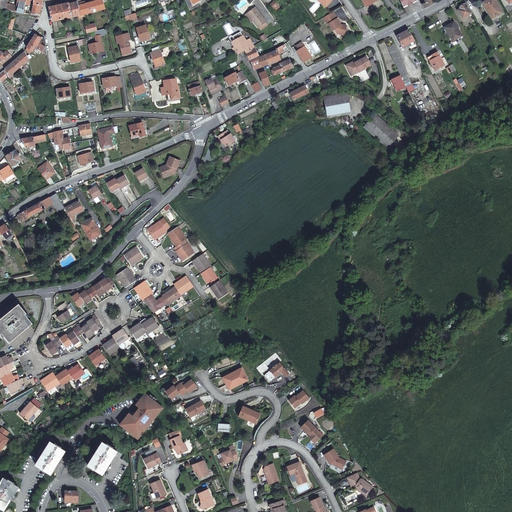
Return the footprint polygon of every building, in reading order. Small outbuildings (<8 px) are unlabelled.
[(19,0),(17,12),(23,13),(25,5),(25,0),(17,0),(19,0)] [(85,3),(83,0),(76,0),(77,2),(81,15),(92,13),(89,2),(85,3)] [(95,0),(95,1),(89,2),(92,13),(107,9),(105,0),(104,0),(95,0)] [(494,0),(487,0),(482,3),(494,23),(499,21),(496,16),(502,13),(494,0)] [(83,19),(81,15),(77,2),(49,8),(52,22),(78,16),(80,20),(83,19)] [(278,8),(273,2),(269,5),(274,11),(278,8)] [(33,4),(32,14),(34,14),(34,15),(35,15),(36,14),(39,14),(41,5),(33,4)] [(459,10),(463,18),(472,13),(466,4),(461,7),(461,8),(459,10)] [(264,22),(265,21),(255,7),(247,13),(252,20),(258,28),(258,27),(261,30),(267,26),(264,22)] [(9,24),(12,12),(5,10),(0,25),(5,27),(5,23),(9,24)] [(342,24),(341,25),(333,11),(322,18),(326,24),(328,24),(332,31),(334,29),(336,33),(344,35),(346,25),(342,24)] [(454,22),(445,27),(453,41),(462,36),(454,22)] [(98,30),(96,23),(85,26),(87,33),(98,30)] [(146,26),(137,28),(140,41),(149,38),(146,26)] [(413,47),(417,45),(409,31),(397,36),(400,42),(397,43),(399,48),(412,43),(413,47)] [(244,50),(246,53),(254,49),(253,46),(249,39),(246,40),(240,32),(231,37),(230,35),(227,36),(235,48),(234,49),(235,51),(236,51),(238,54),(244,50)] [(36,33),(25,50),(29,54),(31,52),(32,52),(35,47),(42,52),(45,48),(38,43),(41,38),(40,38),(41,36),(36,33)] [(91,54),(104,51),(100,35),(95,36),(96,43),(89,45),(91,54)] [(131,53),(128,41),(128,40),(127,41),(125,35),(116,37),(118,43),(120,43),(123,55),(131,53)] [(304,46),(297,51),(303,62),(311,58),(315,55),(307,42),(302,42),(304,46)] [(397,66),(403,64),(393,43),(387,46),(397,66)] [(277,50),(279,56),(288,50),(285,44),(276,49),(277,49),(277,50)] [(77,46),(68,48),(71,63),(80,61),(77,46)] [(254,49),(246,53),(249,60),(250,59),(255,69),(260,67),(257,58),(256,57),(258,56),(254,49)] [(156,67),(165,64),(160,50),(151,53),(156,67)] [(257,58),(260,67),(262,67),(280,60),(279,56),(277,50),(257,58)] [(0,61),(2,64),(11,56),(6,52),(4,53),(3,52),(2,53),(0,51),(0,61)] [(29,59),(24,51),(23,53),(3,70),(7,78),(29,59)] [(434,70),(444,65),(437,52),(432,55),(434,59),(429,61),(434,70)] [(353,71),(355,74),(356,73),(365,69),(365,68),(371,65),(367,56),(354,63),(353,61),(348,64),(350,67),(348,68),(350,72),(353,71)] [(288,60),(274,67),(274,68),(273,69),(273,70),(271,71),(273,76),(283,71),(283,72),(292,68),(288,60)] [(410,80),(403,64),(397,66),(401,75),(404,83),(410,80)] [(236,74),(235,72),(225,77),(229,84),(238,80),(239,82),(246,79),(242,71),(236,74)] [(361,81),(369,77),(367,72),(359,76),(361,81)] [(138,73),(130,76),(138,95),(147,91),(141,78),(139,78),(138,73)] [(271,86),(266,74),(260,76),(266,88),(271,86)] [(400,89),(406,86),(404,83),(401,75),(392,79),(397,90),(398,90),(399,90),(400,89)] [(117,87),(115,77),(102,80),(103,89),(105,89),(105,92),(116,91),(116,87),(117,87)] [(219,90),(222,89),(218,78),(213,81),(212,79),(206,81),(208,85),(208,86),(212,95),(219,92),(219,90)] [(177,79),(164,81),(166,95),(179,93),(178,83),(177,84),(177,79)] [(198,96),(203,94),(199,81),(188,84),(191,96),(195,94),(197,98),(198,98),(198,96)] [(79,84),(81,94),(94,91),(92,82),(79,84)] [(258,84),(252,87),(256,93),(262,90),(258,84)] [(305,86),(290,94),(294,101),(308,94),(305,86)] [(57,89),(58,98),(71,96),(70,88),(57,89)] [(346,92),(323,96),(325,106),(348,102),(346,92)] [(221,106),(229,103),(226,96),(218,100),(221,106)] [(96,111),(95,103),(86,105),(87,112),(96,111)] [(195,115),(203,115),(200,106),(192,108),(195,115)] [(374,115),(364,126),(387,147),(398,136),(374,115)] [(144,127),(142,122),(129,126),(132,137),(139,135),(140,137),(146,135),(146,134),(147,134),(145,126),(144,127)] [(93,133),(90,123),(78,126),(81,135),(93,133)] [(81,135),(78,126),(72,127),(75,137),(81,135)] [(110,132),(115,131),(114,127),(98,131),(102,148),(113,145),(110,132)] [(222,139),(227,147),(236,141),(231,133),(230,133),(228,129),(219,136),(221,140),(222,139)] [(60,130),(53,132),(49,133),(50,137),(51,137),(52,138),(54,137),(55,144),(59,144),(60,151),(64,150),(63,143),(62,139),(60,130)] [(45,134),(34,137),(35,142),(46,140),(45,134)] [(69,138),(62,139),(63,143),(64,150),(71,149),(70,143),(69,138)] [(16,150),(6,157),(12,166),(22,160),(16,150)] [(78,155),(81,164),(94,161),(91,152),(78,155)] [(165,173),(166,176),(171,174),(172,171),(176,170),(180,160),(170,156),(166,165),(159,168),(161,172),(165,173)] [(37,168),(50,186),(55,184),(49,176),(54,172),(46,162),(37,168)] [(0,173),(0,178),(2,181),(4,179),(5,179),(7,183),(16,178),(14,174),(14,173),(9,165),(0,171),(0,173)] [(143,169),(134,174),(139,182),(147,177),(143,169)] [(115,178),(107,183),(111,191),(119,187),(120,188),(129,184),(124,175),(116,180),(115,178)] [(96,186),(89,190),(93,198),(101,194),(96,186)] [(52,204),(55,210),(63,205),(56,193),(18,214),(21,221),(43,209),(44,210),(45,210),(45,208),(52,204)] [(78,200),(64,208),(72,222),(75,220),(73,215),(83,209),(78,200)] [(91,218),(81,224),(91,240),(101,234),(91,218)] [(148,229),(154,239),(167,231),(160,220),(148,229)] [(12,235),(5,224),(0,227),(0,230),(5,239),(12,235)] [(185,240),(186,239),(178,226),(168,233),(176,246),(185,240)] [(194,252),(185,240),(176,246),(174,247),(176,250),(179,254),(180,254),(184,259),(194,252)] [(123,255),(130,265),(143,257),(136,246),(123,255)] [(209,267),(210,266),(202,253),(192,260),(200,273),(209,267)] [(218,280),(219,280),(217,277),(216,277),(209,267),(200,273),(207,283),(210,281),(212,284),(218,280)] [(125,287),(135,281),(126,268),(116,275),(125,287)] [(193,286),(186,276),(173,284),(175,286),(180,294),(193,286)] [(110,285),(113,283),(109,277),(106,278),(105,278),(98,282),(105,291),(111,286),(110,285)] [(144,298),(150,294),(152,293),(144,280),(134,287),(142,300),(144,298)] [(212,284),(209,286),(218,299),(227,293),(218,280),(212,284)] [(98,295),(105,291),(98,282),(89,289),(93,295),(97,293),(98,295)] [(181,295),(180,294),(175,286),(161,295),(162,296),(166,302),(167,304),(181,295)] [(78,294),(84,302),(85,303),(91,299),(90,297),(93,295),(89,289),(86,291),(85,290),(78,294)] [(78,294),(77,293),(71,297),(77,306),(84,302),(78,294)] [(166,302),(162,296),(155,301),(150,294),(144,298),(153,312),(166,302)] [(15,306),(16,308),(0,321),(0,333),(1,335),(2,333),(9,342),(13,339),(12,337),(28,324),(29,326),(33,323),(25,314),(26,312),(19,303),(15,306)] [(66,306),(59,310),(61,313),(57,316),(61,323),(70,317),(66,310),(68,309),(66,306)] [(86,322),(87,324),(92,331),(99,326),(96,322),(99,320),(94,314),(91,316),(93,318),(86,322)] [(141,324),(146,331),(147,333),(158,326),(152,317),(146,320),(145,321),(143,319),(140,322),(141,324)] [(141,324),(140,322),(129,329),(135,338),(146,331),(141,324)] [(78,325),(75,327),(80,334),(83,332),(87,337),(93,333),(92,331),(87,324),(81,328),(78,325)] [(67,336),(72,343),(74,346),(81,342),(77,336),(80,334),(75,327),(72,330),(73,331),(67,336)] [(128,338),(122,329),(111,336),(113,338),(117,345),(128,338)] [(55,347),(58,344),(54,338),(51,333),(46,334),(52,341),(45,346),(51,355),(57,350),(55,347)] [(54,338),(58,344),(62,342),(67,350),(73,346),(71,343),(72,343),(67,336),(66,334),(59,338),(57,336),(54,338)] [(117,345),(113,338),(102,345),(103,346),(108,354),(119,347),(117,345)] [(105,358),(99,349),(88,356),(94,365),(105,358)] [(5,355),(0,357),(0,367),(11,362),(13,361),(12,357),(7,358),(5,355)] [(0,367),(0,375),(1,377),(10,372),(9,369),(13,367),(11,362),(0,367)] [(72,377),(74,380),(84,372),(78,363),(67,371),(72,377)] [(279,363),(269,371),(263,375),(269,382),(281,372),(285,377),(289,374),(279,363)] [(59,382),(61,385),(72,377),(67,371),(66,368),(55,375),(59,382)] [(242,368),(222,378),(229,390),(248,380),(242,368)] [(10,372),(1,377),(4,385),(7,384),(19,379),(16,374),(12,376),(10,372)] [(55,375),(53,372),(40,380),(47,390),(59,382),(55,375)] [(21,378),(19,379),(7,384),(11,393),(21,388),(20,386),(22,385),(22,384),(24,383),(21,378)] [(178,385),(185,393),(188,391),(189,392),(197,386),(192,379),(185,384),(184,382),(180,383),(178,385)] [(166,391),(171,398),(179,392),(182,396),(185,393),(178,385),(175,387),(174,385),(166,391)] [(295,395),(288,401),(294,408),(300,403),(301,404),(309,398),(303,391),(295,396),(295,395)] [(163,408),(145,393),(135,405),(139,408),(134,414),(130,411),(119,425),(137,439),(163,408)] [(20,413),(28,419),(38,408),(31,401),(20,413)] [(201,401),(186,409),(190,417),(205,409),(201,401)] [(251,411),(242,407),(238,417),(255,425),(259,416),(250,412),(251,411)] [(323,414),(319,410),(312,413),(315,419),(323,414)] [(315,430),(308,422),(305,423),(300,428),(306,434),(309,436),(310,435),(313,438),(310,441),(313,444),(322,436),(315,430)] [(230,424),(218,423),(217,432),(229,432),(230,424)] [(0,450),(9,439),(6,437),(9,433),(3,428),(0,431),(0,450)] [(185,442),(183,443),(180,436),(182,435),(179,429),(169,433),(172,439),(170,440),(173,447),(175,447),(178,454),(188,450),(185,442)] [(158,438),(153,440),(156,447),(161,445),(158,438)] [(34,465),(49,474),(63,450),(59,448),(60,446),(53,442),(52,444),(48,441),(34,465)] [(102,475),(117,451),(113,448),(114,447),(107,443),(106,444),(102,442),(87,465),(102,475)] [(225,463),(233,460),(234,461),(238,459),(234,451),(232,446),(228,448),(229,450),(221,454),(217,456),(219,459),(222,466),(226,464),(225,463)] [(337,457),(332,449),(323,455),(328,464),(330,463),(331,464),(333,463),(334,465),(334,466),(342,469),(346,461),(337,457)] [(157,453),(144,459),(148,468),(161,462),(157,453)] [(199,478),(209,474),(203,460),(192,465),(195,472),(198,471),(198,473),(198,475),(199,478)] [(304,476),(298,462),(285,467),(288,475),(293,473),(295,479),(297,478),(299,483),(300,484),(306,482),(304,476)] [(278,481),(271,464),(265,467),(261,465),(258,472),(261,482),(266,480),(268,485),(278,481)] [(356,473),(346,478),(351,488),(354,487),(355,489),(356,490),(359,490),(361,494),(366,496),(372,487),(360,479),(359,480),(356,473)] [(0,507),(4,510),(19,487),(14,484),(15,483),(8,478),(7,480),(4,478),(0,483),(0,507)] [(157,498),(167,494),(161,480),(151,484),(155,492),(151,494),(153,498),(156,497),(157,498)] [(207,509),(212,507),(211,503),(211,502),(212,501),(207,489),(198,493),(201,501),(202,500),(203,503),(201,504),(200,508),(204,510),(205,508),(207,509)] [(78,502),(79,491),(66,490),(65,501),(78,502)] [(315,510),(315,511),(325,511),(325,510),(323,510),(322,507),(323,506),(319,497),(311,501),(310,502),(314,511),(315,510)] [(281,507),(280,502),(269,505),(271,510),(274,509),(274,511),(285,511),(283,506),(281,507)]
